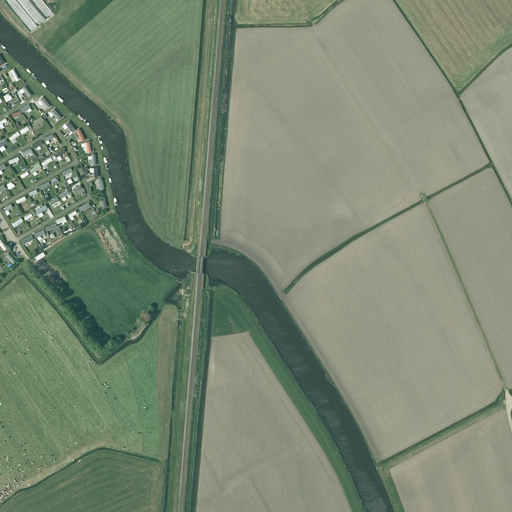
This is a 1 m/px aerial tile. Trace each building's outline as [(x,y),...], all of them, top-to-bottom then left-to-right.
[(16,81),(19,79),(13,68),(10,70),(16,81)] [(25,85),(19,89),(25,98),(27,96),(28,97),(32,95),(25,85)] [(3,96),(6,102),(12,99),(9,93),(3,96)] [(46,109),(49,107),(43,98),(40,101),(46,109)] [(48,114),(56,122),(62,116),(53,108),(48,114)] [(76,130),(68,121),(57,129),(59,131),(64,127),(68,132),(64,136),(66,139),(76,130)] [(19,130),(21,135),(30,130),(27,126),(19,130)] [(80,140),(84,139),(79,127),(76,129),(80,140)] [(8,139),(12,143),(18,138),(14,133),(8,139)] [(33,145),(36,151),(43,148),(40,142),(33,145)] [(23,156),(32,151),(31,148),(21,152),(23,156)] [(54,159),(58,157),(65,152),(64,149),(55,154),(56,157),(55,158),(54,156),(53,156),(54,159)] [(8,159),(10,164),(19,161),(17,155),(8,159)] [(50,157),(41,163),(43,167),(53,160),(50,157)] [(32,174),(41,167),(39,163),(29,170),(32,174)] [(62,172),(66,178),(71,174),(68,169),(62,172)] [(24,174),(19,177),(21,182),(27,180),(24,174)] [(50,179),(53,185),(59,182),(55,176),(50,179)] [(40,188),(50,184),(48,180),(38,185),(40,188)] [(71,188),(74,193),(83,187),(80,183),(71,188)] [(35,188),(28,192),(31,197),(38,192),(35,188)] [(68,198),(67,196),(69,194),(67,190),(59,195),(63,201),(68,198)] [(24,195),(15,200),(17,204),(26,199),(24,195)] [(5,210),(15,205),(13,202),(3,206),(5,210)] [(85,211),(84,210),(90,207),(87,202),(79,206),(83,213),(85,211)] [(35,210),(37,214),(47,207),(45,204),(35,210)] [(67,212),(69,217),(77,213),(75,208),(67,212)] [(64,215),(56,219),(58,225),(67,221),(64,215)] [(11,223),(14,227),(24,222),(21,217),(11,223)] [(45,226),(50,238),(54,236),(52,230),(57,228),(55,222),(45,226)] [(38,239),(41,238),(40,235),(45,232),(44,229),(35,233),(38,239)]
